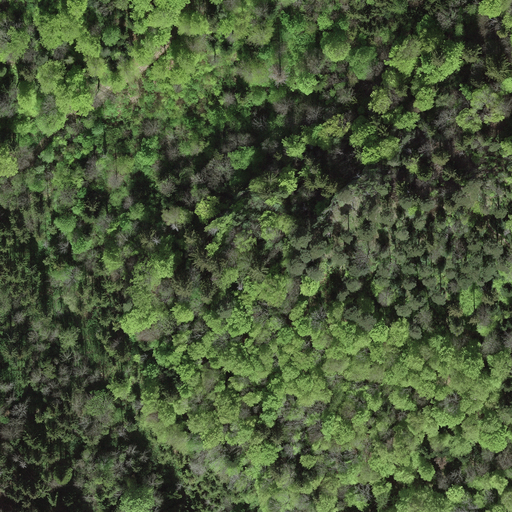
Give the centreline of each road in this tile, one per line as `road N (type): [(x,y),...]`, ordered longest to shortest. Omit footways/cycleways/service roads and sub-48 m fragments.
road 1 (track): [(0,193),(71,115),(158,51),(185,0)]
road 2 (track): [(511,376),(409,436),(315,511)]
